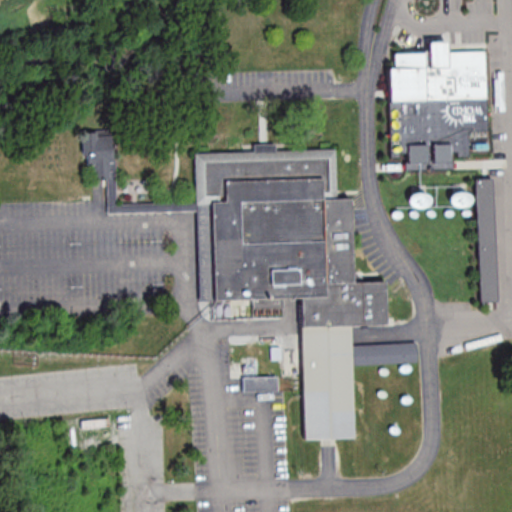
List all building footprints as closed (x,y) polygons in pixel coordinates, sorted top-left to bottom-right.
[(427,44),(427,55),(392,56),(393,69),(382,69),(385,162),(405,161),(406,171),(451,169),(450,157),(470,156),(469,131),(483,130),(480,51),(440,52),(440,43),(427,44)] [(107,212),(114,212),(113,130),(84,131),(85,179),(106,178),(107,212)] [(331,148),(194,152),(199,300),(297,297),(301,439),(328,439),(353,438),(351,367),(418,365),(417,345),(344,347),(344,323),(385,321),(383,275),(352,276),(349,197),(332,198),(331,148)] [(475,179),(477,301),(494,301),(491,179),(475,179)] [(276,378),(241,378),(241,390),(276,390),(276,378)]
